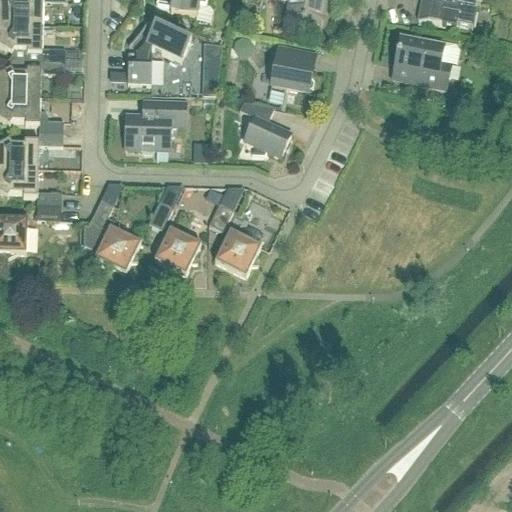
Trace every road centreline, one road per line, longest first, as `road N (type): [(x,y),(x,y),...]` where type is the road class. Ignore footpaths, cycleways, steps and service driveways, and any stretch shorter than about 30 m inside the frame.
road 1 (residential): [(92,0),(89,161),(96,171),(111,179),(249,184),(282,199),(301,198),(355,85),(370,0)]
road 2 (secondary): [(361,511),(511,348)]
